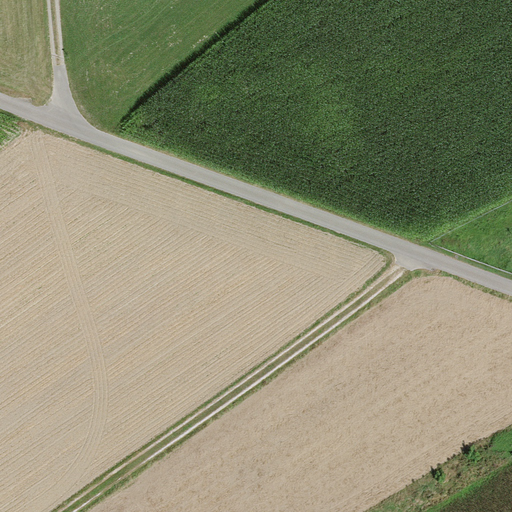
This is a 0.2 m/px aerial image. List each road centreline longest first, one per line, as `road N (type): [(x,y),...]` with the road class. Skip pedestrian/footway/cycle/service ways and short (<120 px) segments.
road 1 (unclassified): [(0,95),(61,125),(511,292)]
road 2 (track): [(75,511),(416,259)]
road 3 (track): [(51,0),(61,125)]
